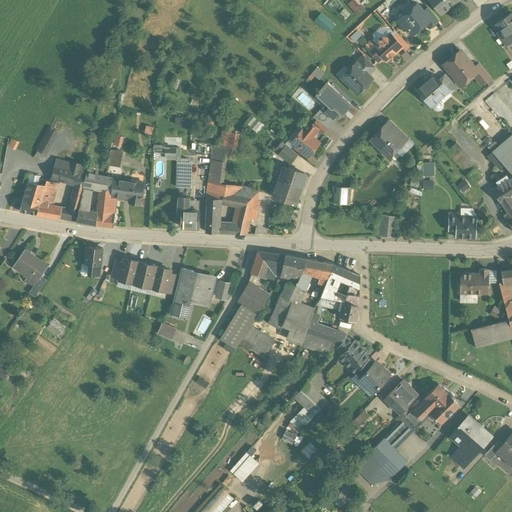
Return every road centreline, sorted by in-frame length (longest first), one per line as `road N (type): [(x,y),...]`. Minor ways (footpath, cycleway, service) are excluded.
road 1 (residential): [(309,246),(310,212),(328,163),(386,95),(498,0)]
road 2 (residential): [(309,246),(111,236),(0,218)]
road 3 (track): [(115,511),(207,352),(254,244)]
road 4 (residential): [(511,408),(363,332),(366,249)]
road 5 (residential): [(511,243),(496,251),(366,249)]
